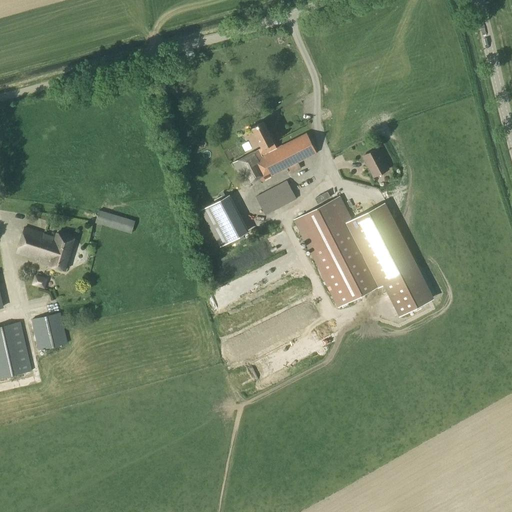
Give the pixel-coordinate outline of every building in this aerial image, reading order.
[(277,148),(274,142),(263,122),(251,128),(254,132),(247,136),(253,148),(260,144),(262,148),(232,163),(244,186),(260,178),(261,181),(288,168),(291,173),(300,169),(297,163),(316,153),(306,133),(277,148)] [(374,177),(388,170),(377,149),(363,156),(374,177)] [(265,215),(296,199),(286,180),(255,197),(265,215)] [(351,220),(339,196),(293,220),(337,308),(417,268),(384,203),(351,220)] [(63,203),(47,208),(49,217),(65,212),(63,203)] [(140,234),(142,226),(134,224),(135,221),(98,210),(94,223),(130,234),(131,231),(140,234)] [(57,238),(43,234),(43,233),(25,227),(17,254),(39,260),(41,264),(43,265),(45,266),(48,266),(50,264),(50,266),(64,270),(74,239),(58,234),(57,238)] [(280,280),(278,277),(284,274),(282,269),(293,264),(290,259),(277,265),(275,261),(257,269),(264,286),(280,280)] [(44,288),(46,280),(35,276),(32,285),(44,288)] [(269,307),(288,298),(285,292),(266,300),(269,307)] [(38,351),(67,344),(60,313),(31,319),(38,351)] [(0,378),(32,371),(20,322),(0,326),(0,378)]
